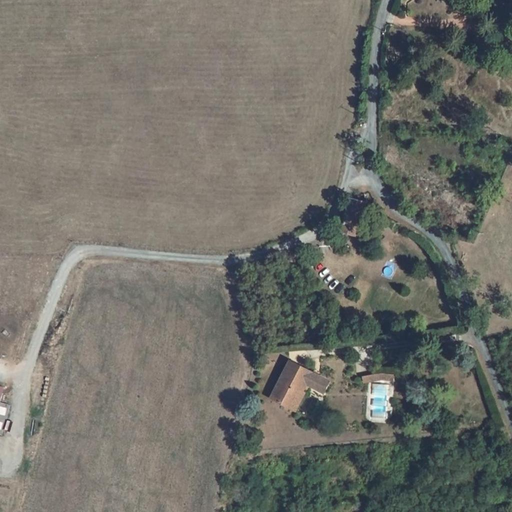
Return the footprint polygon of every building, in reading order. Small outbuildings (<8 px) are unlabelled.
[(338,229),(356,234),(366,200),(348,195),(338,229)] [(373,242),(384,209),(383,209),(367,201),(357,237),(373,242)] [(398,226),(401,218),(394,214),(390,222),(398,226)] [(322,397),(326,399),(330,391),(348,398),(353,387),(312,369),(295,406),(314,415),(322,397)] [(393,375),(395,383),(413,379),(411,371),(393,375)] [(329,401),(326,399),(322,397),(314,415),(322,418),(329,401)]
